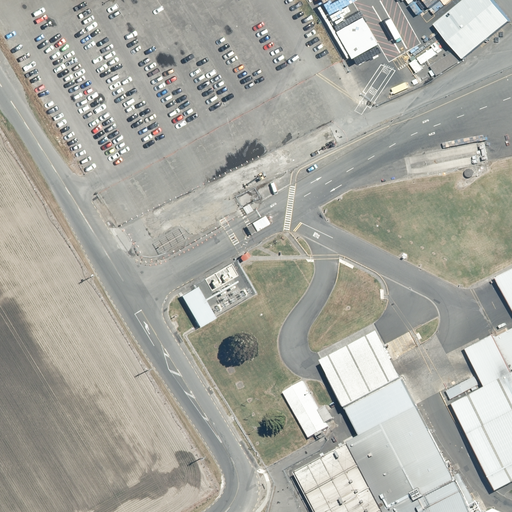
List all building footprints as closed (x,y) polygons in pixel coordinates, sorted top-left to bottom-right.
[(505,30),(480,0),(468,0),(430,31),(459,67),(505,30)] [(352,22),(338,31),(336,32),(351,58),(377,43),(361,17),(352,22)] [(433,75),(428,67),(418,73),(422,81),(433,75)] [(189,238),(183,227),(156,242),(162,253),(189,238)] [(511,271),(489,283),(511,326),(511,330),(462,357),(480,391),(447,408),(493,494),(511,484),(511,271)] [(216,319),(198,288),(183,297),(201,328),(216,319)] [(415,407),(376,332),(320,361),(359,436),(415,407)] [(446,390),(453,402),(477,389),(471,377),(446,390)] [(317,433),(293,387),(274,397),(298,443),(317,433)] [(469,511),(415,407),(359,436),(342,445),(344,449),(376,511),(469,511)] [(376,511),(344,449),(293,475),(311,511),(376,511)]
